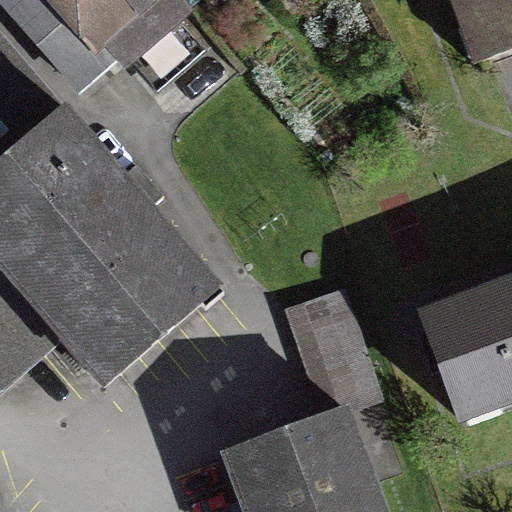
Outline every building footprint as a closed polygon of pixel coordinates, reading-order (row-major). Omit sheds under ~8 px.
[(206,52),(178,20),(189,10),(179,0),(4,0),(3,1),(79,88),(119,54),(128,63),(149,44),(178,77),(206,52)] [(511,0),(460,0),(470,28),(475,26),(486,55),(481,57),(482,60),(511,49),(511,0)] [(121,179),(11,51),(0,60),(0,263),(92,370),(203,275),(148,211),(164,197),(137,165),(121,179)] [(92,370),(0,263),(0,339),(36,308),(91,372),(92,370)] [(511,290),(429,321),(463,414),(464,409),(496,397),(497,402),(511,396),(511,290)] [(317,392),(369,374),(350,319),(298,337),(317,392)] [(245,511),(382,511),(346,414),(227,458),(245,511)]
